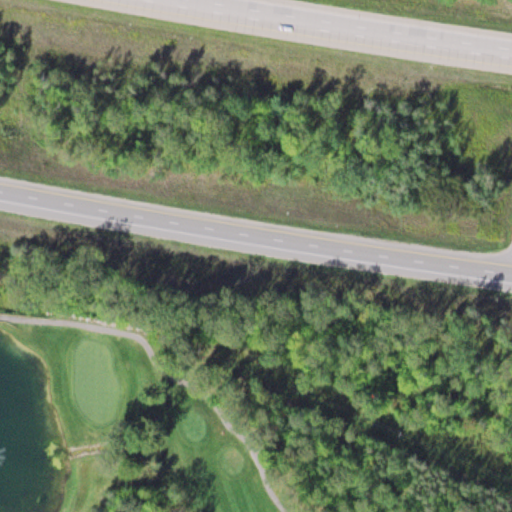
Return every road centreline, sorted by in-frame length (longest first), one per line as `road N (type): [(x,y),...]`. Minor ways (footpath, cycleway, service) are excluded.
road 1 (motorway): [(0,188),(511,271)]
road 2 (motorway): [(511,53),(203,0)]
